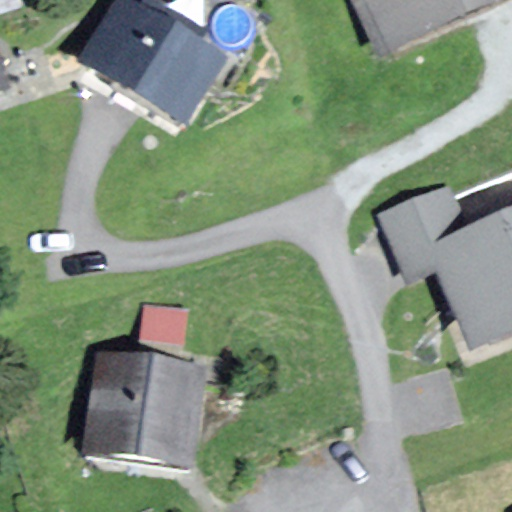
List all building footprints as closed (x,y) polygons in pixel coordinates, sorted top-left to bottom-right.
[(511,0),(361,0),(388,61),(511,5),(511,0)] [(222,63),(121,6),(84,71),(185,128),(222,63)] [(0,58),(0,91),(9,89),(0,58)] [(448,194),(384,219),(410,286),(438,275),(472,359),(484,354),(511,342),(511,224),(468,242),(448,194)] [(199,377),(101,363),(87,458),(186,472),(199,377)]
